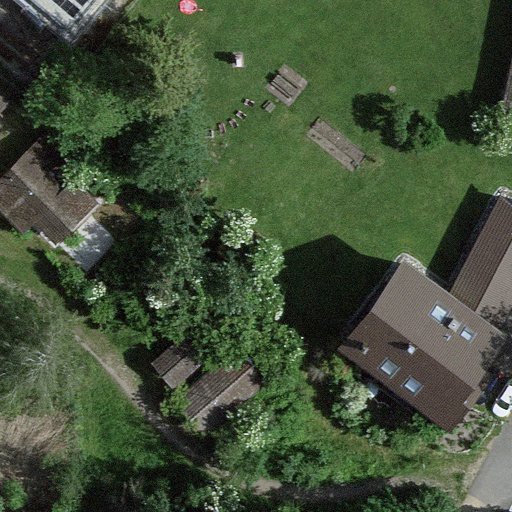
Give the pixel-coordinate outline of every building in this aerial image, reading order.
[(5,0),(62,48),(103,0),(5,0)] [(511,43),(501,109),(511,111),(511,43)] [(0,94),(0,131),(19,112),(0,94)] [(95,201),(39,142),(0,178),(0,209),(21,232),(38,216),(58,237),(95,201)] [(453,279),(505,312),(511,301),(511,209),(502,203),(453,279)] [(397,255),(330,346),(439,426),(466,388),(506,334),(397,255)] [(199,317),(152,363),(171,382),(218,336),(199,317)] [(266,384),(218,336),(171,382),(160,394),(207,441),(266,384)]
